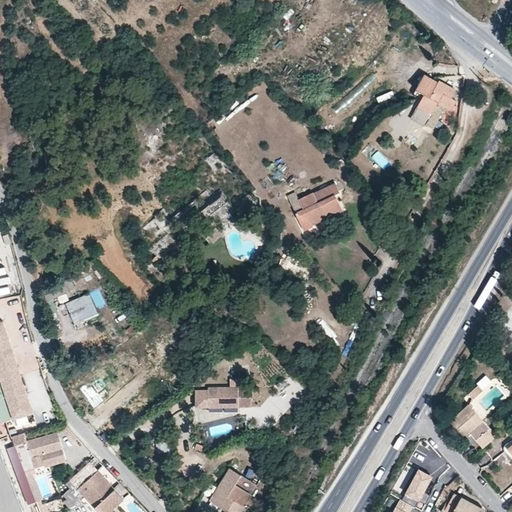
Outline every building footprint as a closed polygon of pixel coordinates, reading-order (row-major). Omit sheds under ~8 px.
[(438,104),(445,107),(450,110),(456,100),(451,96),(455,89),(438,79),(436,81),(423,74),(412,93),(421,98),(410,117),(424,125),(426,123),(438,104)] [(379,102),(394,97),(392,92),(377,97),(379,102)] [(433,127),(445,107),(438,104),(426,123),(433,127)] [(379,150),(372,156),(384,170),(391,163),(379,150)] [(322,214),(325,221),(344,212),(336,195),(340,193),(335,182),(298,201),(302,209),(295,213),(305,231),(314,227),(310,220),(322,214)] [(200,207),(204,216),(227,207),(224,198),(200,207)] [(394,206),(385,198),(379,203),(389,212),(394,206)] [(314,227),(325,221),(322,214),(310,220),(314,227)] [(261,232),(255,234),(259,244),(265,242),(261,232)] [(69,284),(64,277),(54,284),(59,292),(69,284)] [(99,315),(89,293),(66,303),(67,306),(65,307),(73,326),(99,315)] [(0,419),(3,419),(30,408),(0,331),(0,419)] [(484,374),(476,384),(484,390),(491,380),(484,374)] [(230,387),(208,387),(208,390),(195,390),(195,408),(238,407),(237,379),(230,379),(230,387)] [(469,391),(473,395),(480,389),(475,385),(469,391)] [(469,406),(451,422),(478,454),(492,441),(478,426),(469,416),(475,411),(469,406)] [(475,411),(469,416),(478,426),(483,421),(475,411)] [(25,470),(35,467),(45,463),(65,457),(56,431),(26,441),(23,430),(10,434),(21,461),(25,470)] [(0,446),(0,511),(25,511),(1,446),(0,446)] [(70,483),(78,491),(98,472),(90,464),(70,483)] [(224,511),(240,511),(258,482),(231,467),(212,500),(227,509),(224,511)] [(124,501),(98,472),(78,491),(96,511),(114,511),(113,510),(124,501)] [(431,479),(417,472),(402,500),(412,506),(415,507),(419,501),(425,504),(430,495),(423,492),(431,479)] [(31,485),(38,502),(43,500),(37,483),(31,485)] [(71,487),(60,495),(71,509),(82,501),(71,487)] [(483,511),(453,494),(443,511),(483,511)] [(408,511),(412,506),(402,500),(401,500),(393,511),(408,511)]
